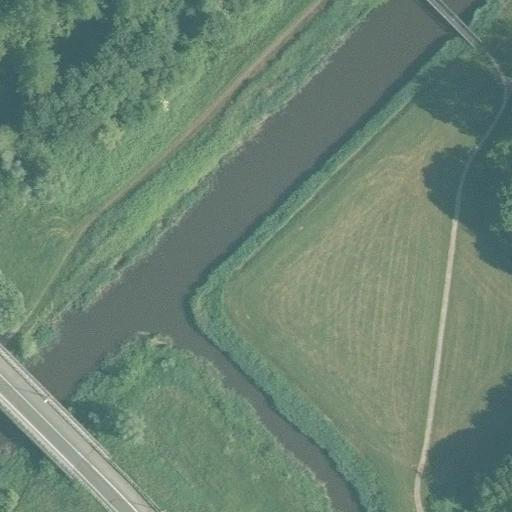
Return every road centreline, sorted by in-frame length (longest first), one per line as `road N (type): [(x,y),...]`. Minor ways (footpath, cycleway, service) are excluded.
road 1 (track): [(117,198),(325,0)]
road 2 (motorway): [(117,511),(0,396)]
